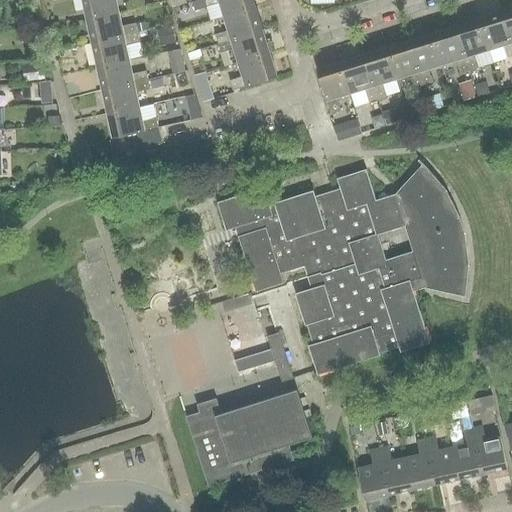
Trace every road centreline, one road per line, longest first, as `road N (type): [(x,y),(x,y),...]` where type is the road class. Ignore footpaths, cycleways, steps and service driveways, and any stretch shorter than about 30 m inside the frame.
road 1 (residential): [(393,0),(296,30),(285,0)]
road 2 (residential): [(40,511),(124,496),(164,511)]
